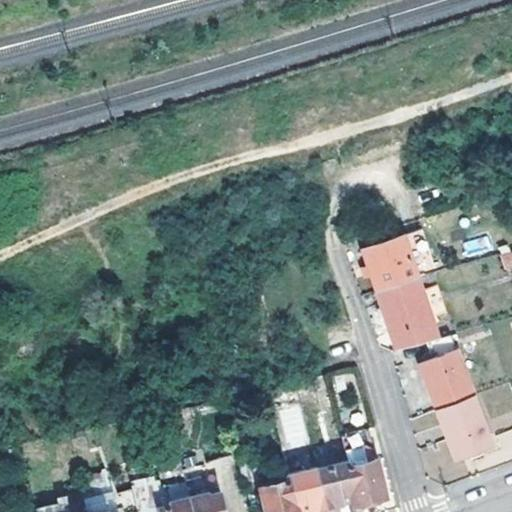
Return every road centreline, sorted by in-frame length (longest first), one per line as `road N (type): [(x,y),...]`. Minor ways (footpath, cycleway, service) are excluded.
road 1 (track): [(511,80),(185,178),(0,259)]
road 2 (residential): [(333,244),(415,511)]
